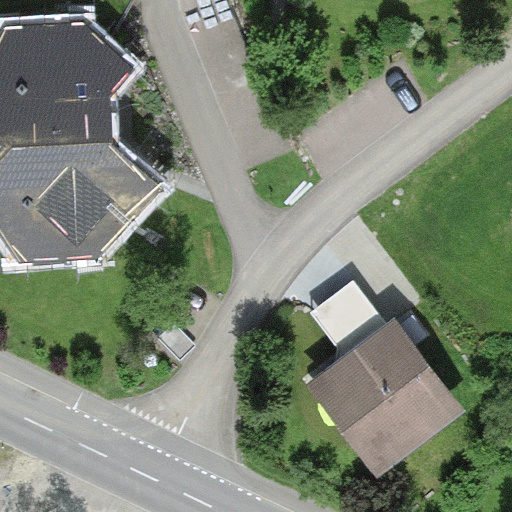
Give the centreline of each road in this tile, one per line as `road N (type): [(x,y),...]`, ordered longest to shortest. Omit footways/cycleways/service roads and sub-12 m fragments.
road 1 (residential): [(153,477),(271,263),(328,200),(511,62)]
road 2 (tertiary): [(0,404),(153,477)]
